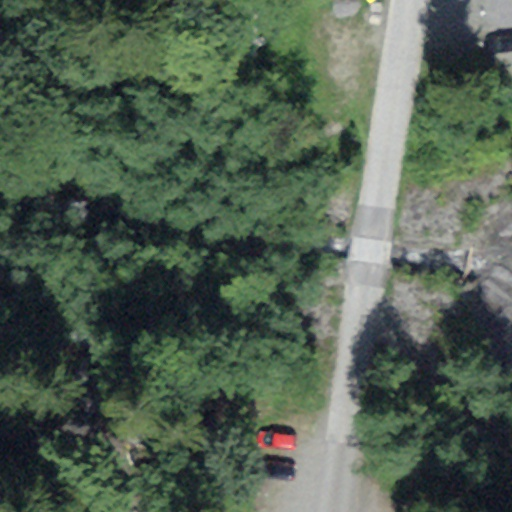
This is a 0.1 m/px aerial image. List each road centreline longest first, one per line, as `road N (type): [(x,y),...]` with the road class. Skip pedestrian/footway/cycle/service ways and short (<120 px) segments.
road 1 (unclassified): [(403,0),(328,511)]
road 2 (track): [(360,314),(511,437)]
road 3 (track): [(111,511),(106,489),(37,399),(0,382)]
